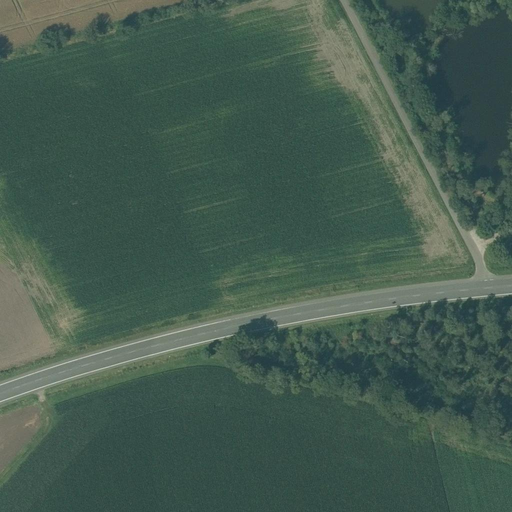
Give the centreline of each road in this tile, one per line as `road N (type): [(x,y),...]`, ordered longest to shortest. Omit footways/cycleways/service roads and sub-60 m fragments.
road 1 (secondary): [(490,288),(186,339),(0,395)]
road 2 (unclassified): [(343,0),(490,288)]
